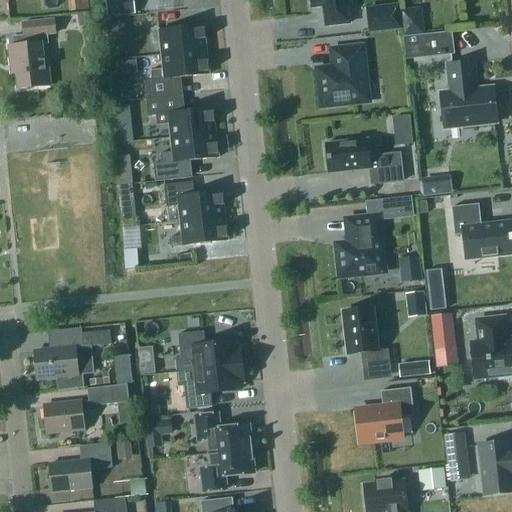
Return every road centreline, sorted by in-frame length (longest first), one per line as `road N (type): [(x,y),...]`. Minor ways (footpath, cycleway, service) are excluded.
road 1 (residential): [(233,0),(293,511)]
road 2 (residential): [(0,333),(10,340),(26,511)]
